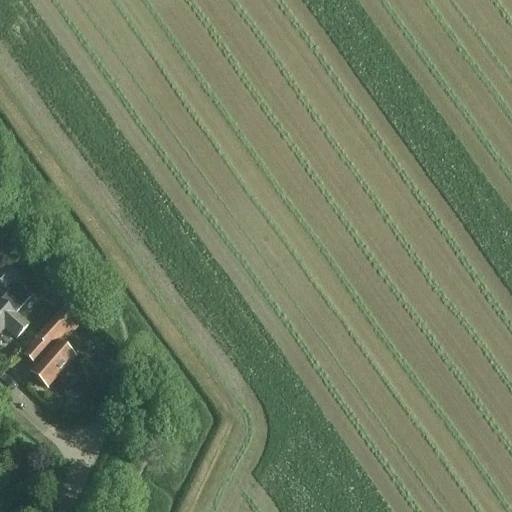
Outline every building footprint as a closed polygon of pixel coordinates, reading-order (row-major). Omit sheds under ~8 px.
[(21,270),(9,260),(0,270),(0,281),(7,287),(21,270)] [(30,298),(16,285),(0,303),(0,332),(4,328),(17,339),(28,327),(15,315),(30,298)] [(63,308),(35,340),(50,353),(60,342),(72,328),(77,322),(78,321),(76,319),(74,317),(65,309),(63,308)] [(50,354),(31,376),(47,389),(66,368),(73,359),(59,347),(52,355),(50,354)] [(103,365),(101,370),(103,375),(108,377),(113,375),(115,370),(113,365),(108,363),(103,365)]
